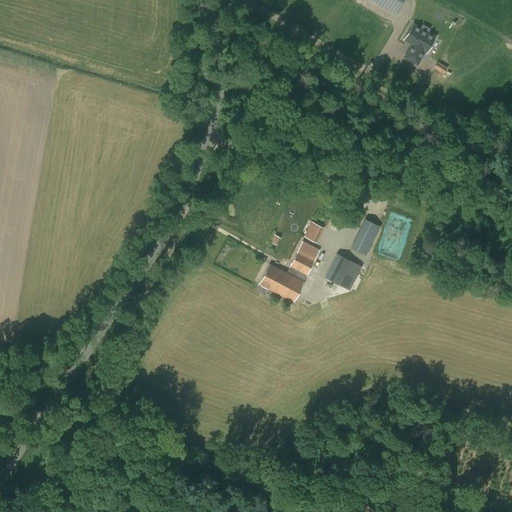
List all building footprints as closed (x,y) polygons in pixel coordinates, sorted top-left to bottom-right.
[(370,0),(395,15),(403,0),(370,0)] [(417,24),(408,39),(417,45),(415,48),(414,48),(409,57),(421,64),(429,51),(431,52),(439,37),(417,24)] [(366,254),(381,226),(364,217),(350,246),(366,254)] [(266,291),(267,288),(293,301),(303,281),(295,277),(298,271),(306,276),(313,261),(319,250),(302,242),(296,253),(290,266),(287,273),(269,264),(259,284),(258,287),(259,290),(263,292),(266,291)] [(349,290),(361,266),(337,254),(325,277),(349,290)]
